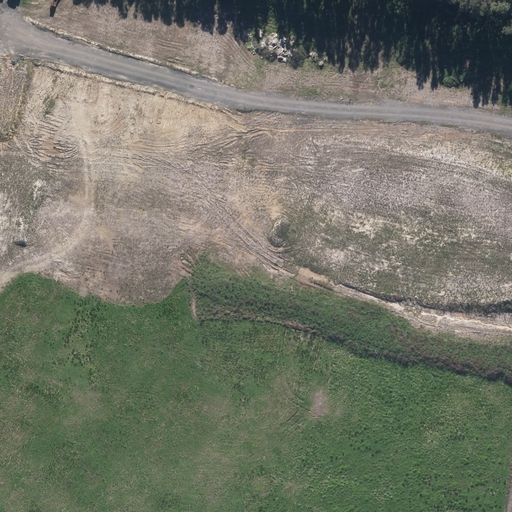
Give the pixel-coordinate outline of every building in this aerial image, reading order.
[(355,79),(339,74),(337,82),(358,89),(362,74),(357,73),(355,79)] [(272,150),(267,166),(327,183),(329,176),(342,180),(346,166),(334,162),(337,152),(278,135),(277,137),(266,134),(262,147),(272,150)] [(461,159),(408,139),(393,178),(406,183),(404,188),(411,190),(408,199),(408,209),(390,209),(390,229),(413,230),(412,246),(438,247),(439,230),(456,230),(456,211),(445,211),(445,200),(461,159)] [(349,357),(314,349),(308,380),(338,387),(336,397),(354,401),(358,381),(344,378),(349,357)] [(124,496),(119,489),(107,499),(113,506),(124,496)] [(483,511),(481,501),(471,503),(472,511),(483,511)]
